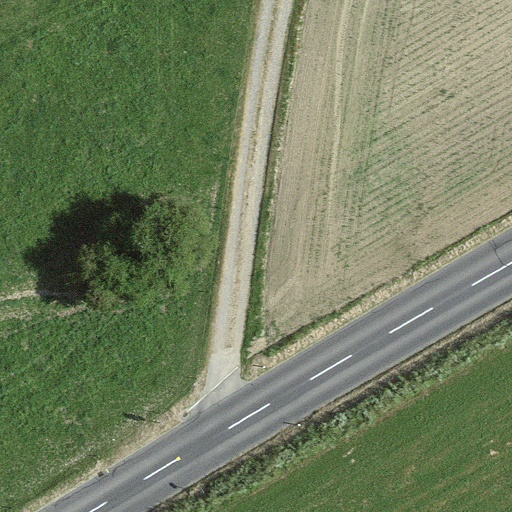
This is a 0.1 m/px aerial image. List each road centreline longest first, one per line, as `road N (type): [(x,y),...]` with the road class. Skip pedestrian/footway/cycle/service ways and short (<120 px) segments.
road 1 (tertiary): [(511,262),(112,498)]
road 2 (track): [(216,434),(279,0)]
